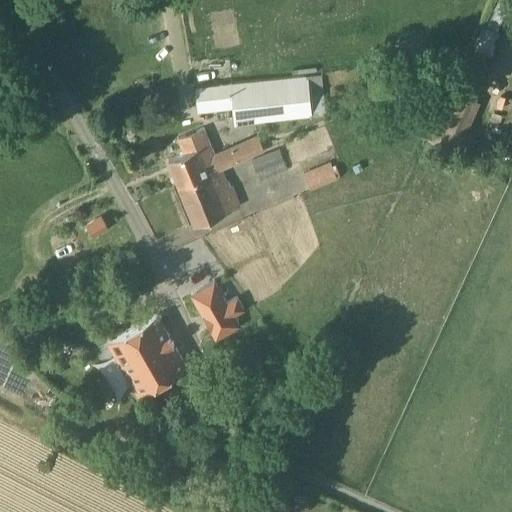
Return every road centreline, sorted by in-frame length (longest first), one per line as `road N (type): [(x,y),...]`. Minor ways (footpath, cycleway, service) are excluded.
road 1 (unclassified): [(230,445),(98,157),(5,0)]
road 2 (unclassified): [(377,511),(230,445)]
